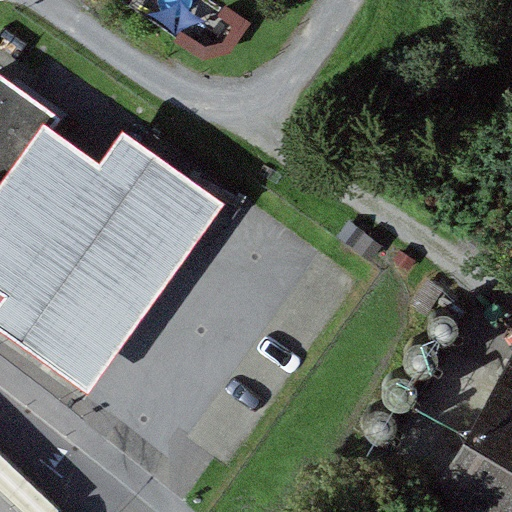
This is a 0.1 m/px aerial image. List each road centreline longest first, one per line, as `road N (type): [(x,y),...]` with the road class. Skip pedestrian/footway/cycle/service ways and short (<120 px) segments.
road 1 (track): [(37,0),(196,104),(241,112),(272,99),(328,38),(349,0)]
road 2 (track): [(241,112),(251,128),(491,292)]
road 3 (track): [(354,511),(442,394),(491,292)]
road 4 (secondary): [(115,511),(0,424)]
